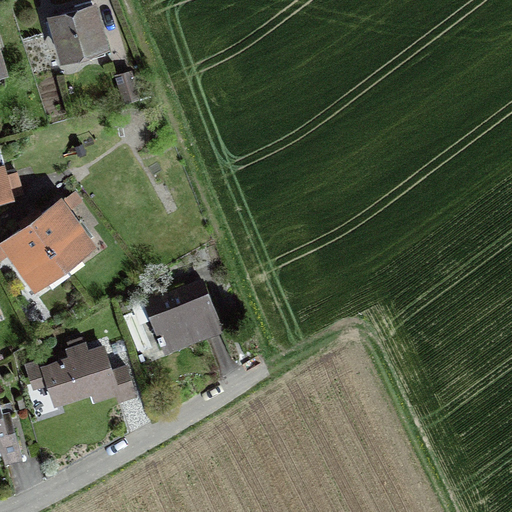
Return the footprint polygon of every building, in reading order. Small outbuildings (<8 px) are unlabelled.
[(46,21),(59,69),(108,56),(95,7),(46,21)] [(133,76),(116,81),(124,108),(140,103),(133,76)] [(0,207),(16,202),(5,154),(0,155),(0,207)] [(32,222),(66,267),(93,247),(60,202),(32,222)] [(66,267),(32,222),(0,245),(0,249),(32,293),(66,267)] [(225,333),(202,276),(138,302),(161,359),(225,333)] [(126,370),(111,375),(104,351),(90,355),(87,346),(70,352),(73,361),(47,369),(44,361),(26,367),(35,393),(47,389),(54,410),(91,398),(94,406),(118,398),(120,405),(136,400),(126,370)] [(0,451),(1,451),(4,462),(22,457),(14,429),(8,432),(0,399),(0,451)]
